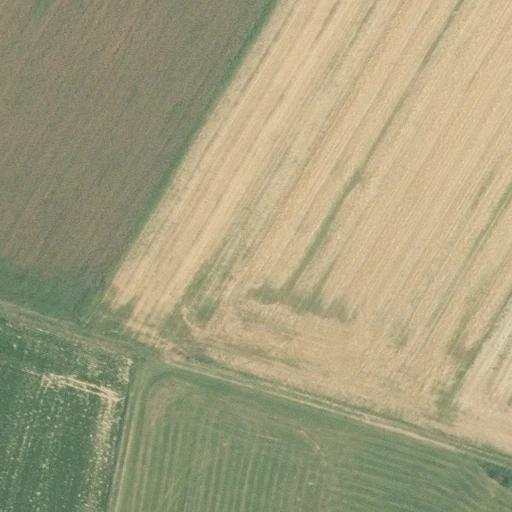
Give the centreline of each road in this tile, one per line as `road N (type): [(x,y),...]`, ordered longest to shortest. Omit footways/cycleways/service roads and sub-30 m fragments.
road 1 (track): [(511,474),(0,311)]
road 2 (track): [(116,511),(145,356)]
